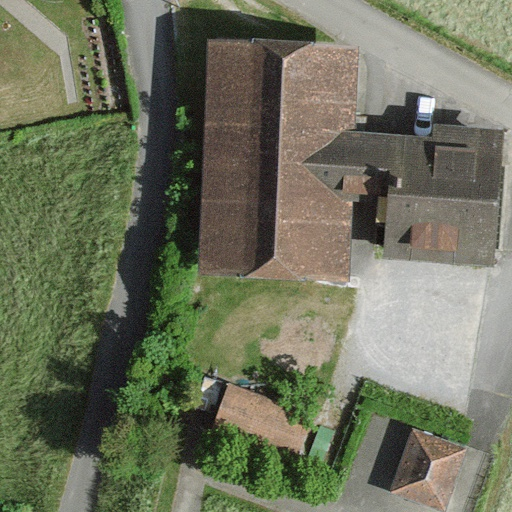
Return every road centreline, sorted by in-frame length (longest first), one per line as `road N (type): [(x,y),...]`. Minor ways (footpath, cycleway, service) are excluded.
road 1 (unclassified): [(150,0),(160,116),(155,184),(72,511)]
road 2 (unclassified): [(511,105),(308,0)]
